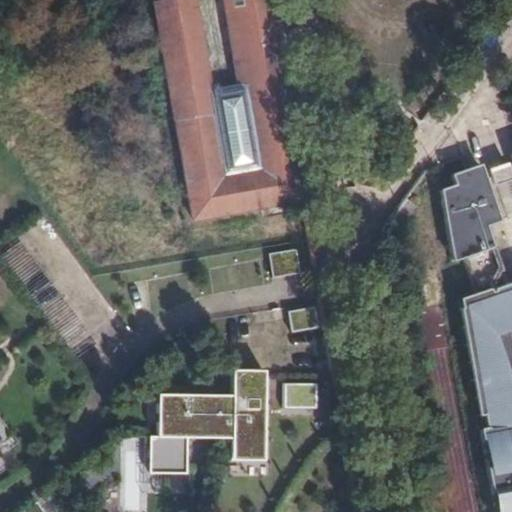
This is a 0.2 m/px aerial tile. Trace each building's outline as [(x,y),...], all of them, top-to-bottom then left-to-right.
[(165,0),(153,2),(192,219),(302,200),(274,46),(266,0),(165,0)] [(511,219),(511,189),(511,185),(508,178),(493,183),(495,190),(506,219),(507,221),(511,219)] [(511,511),(511,185),(511,189),(511,287),(489,295),(488,292),(498,273),(500,272),(484,228),(498,224),(497,221),(506,219),(495,190),(488,193),(483,179),(455,189),(459,199),(442,205),(451,264),(461,262),(475,300),(465,304),(462,306),(460,308),(460,311),(460,314),(476,412),(481,411),(488,425),(479,427),(493,511),(511,511)] [(427,194),(413,184),(397,207),(410,217),(427,194)] [(267,279),(290,276),(287,253),(265,256),(267,279)] [(286,333),(313,328),(309,309),(283,314),(286,333)] [(227,397),(152,396),(151,437),(145,437),(144,473),(181,473),(181,439),(226,439),(226,461),(258,461),(259,372),(227,372),(227,397)] [(291,396),(308,396),(308,383),(291,383),(291,396)]
